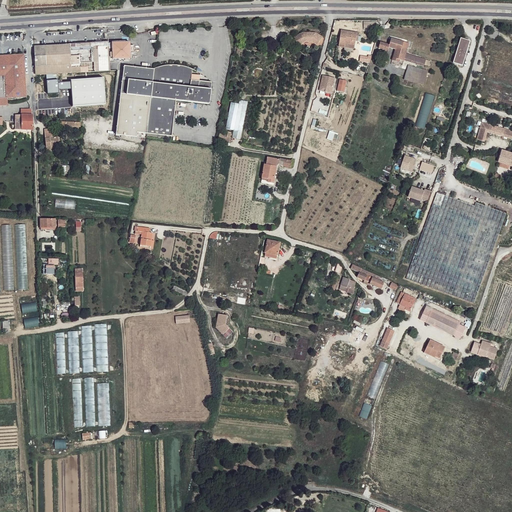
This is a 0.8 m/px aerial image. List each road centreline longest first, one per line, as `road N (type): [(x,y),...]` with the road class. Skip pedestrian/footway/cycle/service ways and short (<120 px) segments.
road 1 (residential): [(61,324),(168,310),(194,286),(210,231),(278,230),(333,12)]
road 2 (track): [(363,494),(371,412),(393,353),(511,410)]
road 3 (residential): [(37,216),(27,27)]
road 4 (track): [(61,324),(15,334),(12,342),(23,444),(37,445)]
road 5 (track): [(278,230),(336,257),(382,300),(373,333)]
road 6 (unclassified): [(414,325),(451,342),(466,338),(497,261),(511,247)]
road 7 (track): [(126,314),(126,418),(122,431),(100,442)]
